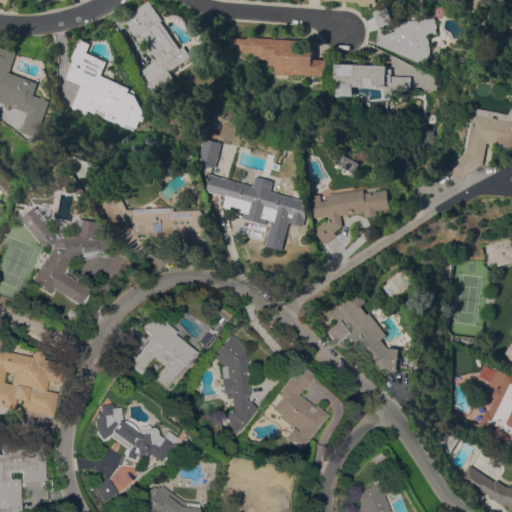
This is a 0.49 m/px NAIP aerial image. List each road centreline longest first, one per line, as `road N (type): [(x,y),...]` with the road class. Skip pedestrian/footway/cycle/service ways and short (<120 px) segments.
road 1 (residential): [(466,511),(329,358),(246,288),(177,275),(140,289),(89,367),(67,423),(67,490),(82,511)]
road 2 (residential): [(341,32),(313,17),(198,0)]
